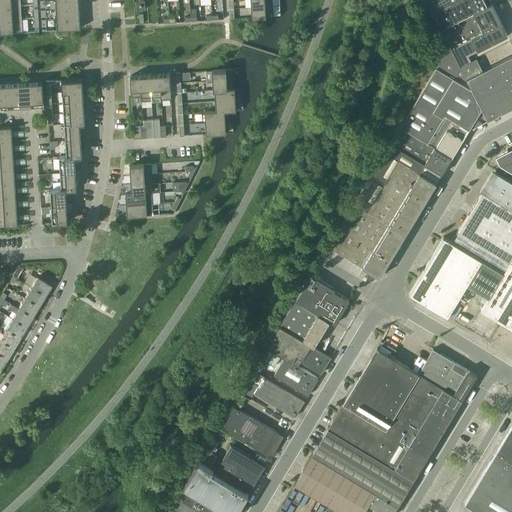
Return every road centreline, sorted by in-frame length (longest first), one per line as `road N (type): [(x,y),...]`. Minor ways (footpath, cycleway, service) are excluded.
road 1 (unclassified): [(254,511),(384,298)]
road 2 (unclassified): [(384,298),(477,144),(511,125)]
road 3 (residential): [(0,403),(81,251)]
road 4 (residential): [(38,253),(29,112),(0,113)]
road 5 (unclassified): [(496,367),(409,511)]
road 6 (residential): [(106,147),(102,0)]
road 7 (unclassified): [(496,367),(384,298)]
road 8 (unclassified): [(443,511),(511,399)]
